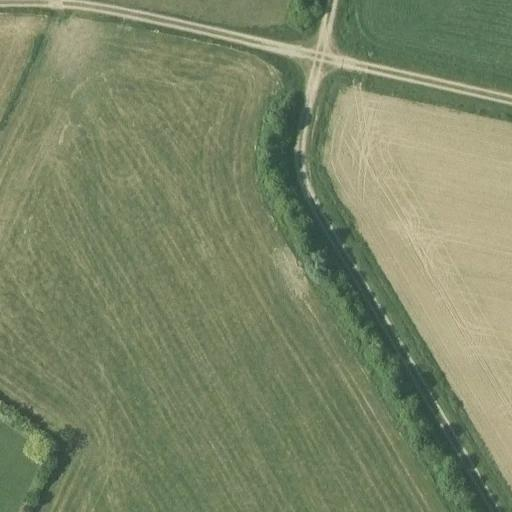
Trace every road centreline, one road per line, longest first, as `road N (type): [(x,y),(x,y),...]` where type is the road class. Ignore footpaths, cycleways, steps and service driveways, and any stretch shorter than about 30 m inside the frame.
road 1 (track): [(498,511),(304,180),(300,147),(333,0)]
road 2 (track): [(0,5),(141,16),(511,101)]
